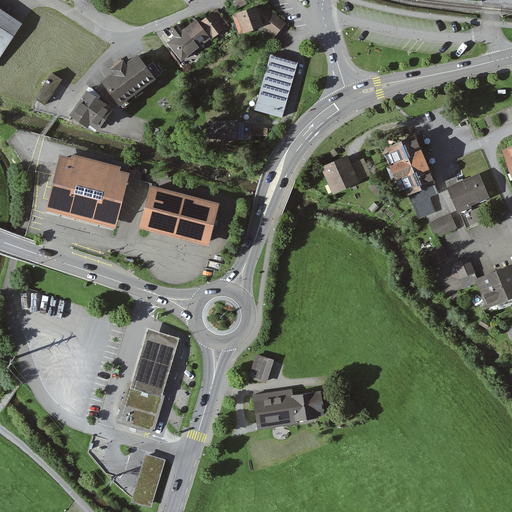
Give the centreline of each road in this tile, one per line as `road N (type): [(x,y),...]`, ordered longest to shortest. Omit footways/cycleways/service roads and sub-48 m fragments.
road 1 (secondary): [(348,98),(288,152),(247,260)]
road 2 (secondary): [(511,56),(348,98)]
road 3 (residential): [(42,136),(35,161),(45,164),(39,223),(64,234),(58,261)]
road 4 (unknown): [(64,234),(198,263)]
road 5 (secondary): [(173,511),(213,381)]
road 6 (track): [(90,511),(0,429)]
